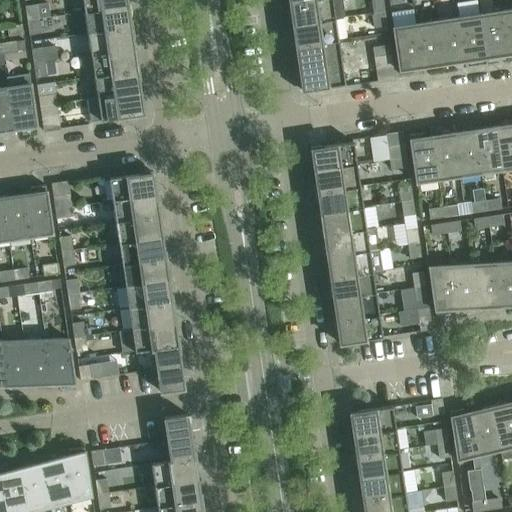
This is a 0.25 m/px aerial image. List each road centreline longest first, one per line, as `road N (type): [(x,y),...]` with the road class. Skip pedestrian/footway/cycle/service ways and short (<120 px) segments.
road 1 (tertiary): [(283,511),(231,149)]
road 2 (residential): [(327,388),(290,139)]
road 3 (residential): [(207,397),(169,160)]
road 4 (residential): [(290,139),(511,100)]
road 5 (residential): [(0,428),(207,397)]
road 6 (residential): [(327,388),(511,358)]
road 7 (residential): [(0,174),(169,160)]
road 8 (residential): [(169,160),(149,0)]
road 9 (tertiary): [(231,149),(206,0)]
road 10 (residential): [(290,139),(268,0)]
road 11 (residential): [(344,511),(327,388)]
